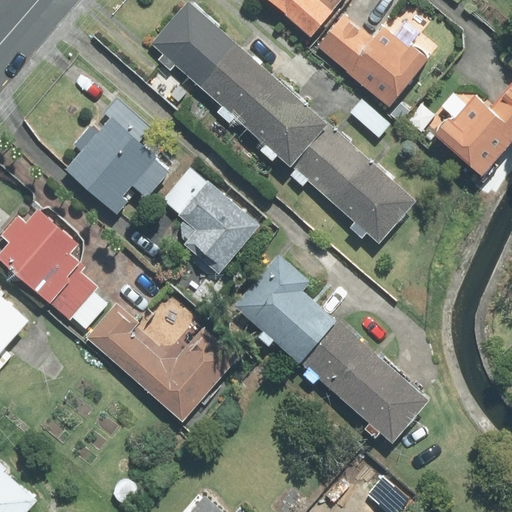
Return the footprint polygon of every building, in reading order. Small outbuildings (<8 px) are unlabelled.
[(197,0),(191,0),(154,42),(384,243),(423,199),(197,0)] [(269,0),(314,35),(341,2),(339,0),(269,0)] [(352,12),(322,49),(394,106),(436,54),(391,18),(378,33),(352,12)] [(450,117),(434,136),(482,177),(511,142),(511,85),(491,109),(475,95),(453,120),(450,117)] [(396,120),(365,95),(352,111),(383,136),(396,120)] [(127,97),(69,168),(127,215),(175,156),(149,135),(159,123),(127,97)] [(267,219),(194,164),(164,202),(189,220),(176,236),(225,274),(267,219)] [(35,200),(0,240),(0,257),(194,425),(247,364),(201,324),(170,359),(136,330),(145,319),(80,262),(91,249),(35,200)] [(239,308),(398,442),(436,396),(311,291),(320,281),(286,252),(239,308)] [(0,359),(37,318),(0,285),(0,359)] [(0,511),(31,511),(45,496),(0,458),(0,511)] [(188,511),(232,511),(208,490),(188,511)]
